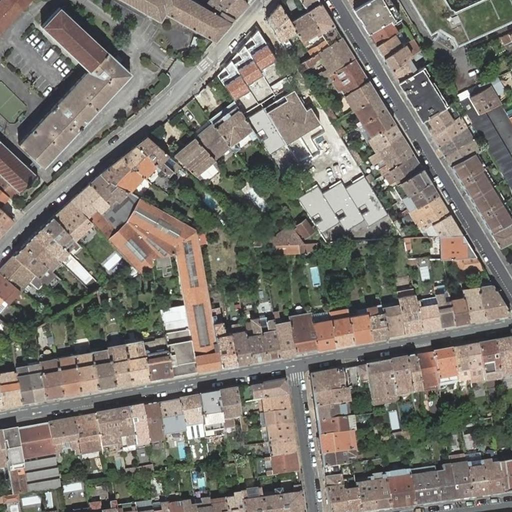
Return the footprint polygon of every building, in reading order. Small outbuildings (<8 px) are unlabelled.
[(0,31),(20,10),(9,0),(1,0),(0,1),(0,31)] [(9,0),(20,10),(29,0),(9,0)] [(123,0),(159,20),(164,12),(214,40),(233,18),(221,11),(207,3),(201,0),(192,0),(191,0),(123,0)] [(201,0),(207,3),(221,11),(233,18),(247,3),(243,0),(201,0)] [(284,0),(282,0),(279,4),(285,14),(291,11),(284,0)] [(300,0),(307,11),(320,3),(318,0),(300,0)] [(347,0),(353,9),(367,0),(347,0)] [(381,0),(367,0),(353,9),(363,24),(367,21),(372,30),(387,22),(390,20),(391,23),(395,21),(381,0)] [(511,0),(409,0),(430,34),(439,29),(439,28),(453,37),(452,38),(456,46),(511,20),(511,0)] [(334,25),(320,3),(307,11),(319,30),(321,32),(323,36),(326,40),(329,45),(341,37),(334,25)] [(279,4),(266,18),(281,41),(285,47),(290,45),(286,38),(296,32),(290,22),(285,14),(279,4)] [(101,46),(59,7),(41,26),(88,70),(18,144),(34,159),(36,160),(43,167),(130,73),(122,65),(106,50),(101,46)] [(290,22),(296,32),(302,41),(310,36),(312,39),(318,35),(320,38),(323,36),(321,32),(319,30),(307,11),(290,22)] [(399,31),(405,27),(400,18),(395,21),(391,23),(390,20),(387,22),(372,30),(368,33),(376,46),(396,33),(397,32),(399,31)] [(363,24),(368,33),(372,30),(367,21),(363,24)] [(439,29),(452,38),(453,37),(439,28),(439,29)] [(257,30),(243,45),(250,54),(267,44),(257,30)] [(404,45),(406,43),(399,31),(397,32),(396,33),(376,46),(383,58),(403,45),(404,45)] [(511,31),(508,33),(500,37),(504,45),(511,41),(511,40),(511,31)] [(308,42),(312,39),(310,36),(302,41),(304,45),(308,43),(308,42)] [(311,56),(296,65),(299,71),(310,64),(314,61),(320,71),(316,74),(317,76),(316,77),(317,80),(319,79),(319,80),(322,79),(354,59),(341,37),(329,45),(311,56)] [(411,56),(419,51),(412,39),(406,43),(404,45),(403,45),(383,58),(390,69),(411,56)] [(308,51),(311,56),(329,45),(326,40),(308,51)] [(276,59),(267,44),(250,54),(253,59),(259,69),(276,59)] [(243,45),(230,59),(236,69),(253,59),(250,54),(243,45)] [(420,68),(421,68),(416,60),(422,56),(419,51),(411,56),(390,69),(398,82),(420,68)] [(215,75),(222,85),(239,74),(236,69),(230,59),(215,75)] [(259,69),(253,59),(236,69),(239,74),(245,84),(262,74),(259,69)] [(368,80),(354,59),(322,79),(326,84),(332,80),(338,91),(340,90),(344,95),(368,80)] [(421,120),(444,108),(420,68),(398,82),(410,101),(421,120)] [(245,84),(239,74),(222,85),(233,100),(247,90),(245,84)] [(483,90),(469,98),(478,114),(483,111),(500,103),(496,95),(502,91),(503,88),(496,75),(485,80),(479,84),(483,90)] [(377,95),(368,80),(344,95),(352,109),(377,95)] [(286,100),(265,112),(283,140),(286,144),(306,131),(320,123),(310,106),(305,109),(293,89),(283,95),(286,100)] [(201,94),(196,99),(205,110),(211,105),(201,94)] [(263,108),(265,112),(286,100),(283,95),(263,108)] [(385,108),(377,95),(352,109),(359,119),(355,121),(358,125),(361,123),(385,108)] [(468,96),(458,101),(511,193),(511,159),(483,111),(478,114),(469,98),(468,96)] [(236,105),(233,100),(209,118),(209,119),(212,123),(236,105)] [(444,108),(421,120),(431,136),(460,116),(452,103),(444,108)] [(328,104),(322,108),(331,123),(335,120),(337,119),(328,104)] [(252,139),(256,136),(255,133),(248,123),(245,119),(242,114),(236,105),(212,123),(225,140),(230,146),(234,152),(240,148),(233,140),(231,136),(243,126),(246,130),(252,139)] [(286,144),(263,108),(245,119),(248,123),(255,133),(262,129),(267,137),(260,141),(269,155),(286,144)] [(394,123),(385,108),(361,123),(358,125),(357,126),(365,140),(367,139),(368,138),(370,137),(394,123)] [(437,146),(467,128),(460,116),(431,136),(437,146)] [(194,138),(212,123),(209,119),(190,134),(194,138)] [(335,120),(331,123),(340,137),(344,134),(335,120)] [(225,140),(212,123),(194,138),(214,160),(230,146),(225,140)] [(370,137),(368,138),(376,151),(402,136),(394,123),(370,137)] [(241,134),(246,130),(243,126),(231,136),(233,140),(237,137),(241,134)] [(443,156),(473,139),(467,128),(437,146),(443,156)] [(344,134),(340,137),(348,150),(353,148),(344,134)] [(168,155),(147,136),(135,146),(156,164),(161,169),(162,170),(169,176),(173,171),(168,166),(174,160),(168,155)] [(379,169),(382,174),(384,173),(389,170),(414,155),(402,136),(376,151),(373,153),(369,156),(373,163),(377,161),(382,158),(386,165),(379,169)] [(218,165),(214,160),(194,138),(174,155),(183,165),(195,175),(200,180),(203,178),(198,172),(210,162),(215,168),(218,165)] [(17,193),(18,194),(19,194),(20,193),(21,194),(23,192),(22,192),(26,187),(26,186),(29,182),(30,183),(30,182),(31,183),(35,178),(36,179),(37,177),(36,176),(38,174),(36,173),(35,175),(28,169),(26,167),(28,166),(26,164),(25,166),(17,158),(19,157),(17,156),(16,157),(8,150),(10,148),(8,147),(7,148),(0,142),(0,139),(0,140),(0,139),(0,176),(0,177),(2,175),(9,182),(8,184),(9,185),(11,184),(19,191),(17,193)] [(477,151),(479,150),(473,139),(443,156),(449,165),(474,153),(477,151)] [(156,164),(135,146),(121,156),(142,176),(144,177),(153,167),(158,171),(161,169),(156,164)] [(230,146),(214,160),(218,165),(234,152),(230,146)] [(353,148),(348,150),(357,163),(361,160),(353,147),(353,148)] [(486,166),(477,151),(474,153),(483,168),(485,167),(486,166)] [(474,153),(449,165),(454,174),(457,172),(462,180),(459,182),(460,183),(481,170),(483,168),(474,153)] [(422,169),(414,155),(389,170),(392,174),(386,177),(385,177),(386,178),(384,180),(386,184),(389,183),(389,184),(396,180),(398,184),(422,169)] [(142,176),(121,156),(101,172),(108,180),(127,191),(128,192),(142,176)] [(382,158),(377,161),(379,169),(386,165),(382,158)] [(203,178),(215,168),(210,162),(198,172),(203,178)] [(144,177),(151,183),(162,170),(161,169),(158,171),(153,167),(144,177)] [(491,186),(495,184),(485,167),(483,168),(481,170),(491,186)] [(401,199),(430,181),(422,169),(398,184),(393,186),(401,199)] [(465,192),(470,199),(491,186),(481,170),(460,183),(463,182),(469,190),(465,192)] [(108,180),(101,172),(89,183),(80,191),(96,209),(98,210),(101,214),(110,206),(111,206),(124,194),(126,196),(130,192),(128,192),(127,191),(108,180)] [(457,172),(454,174),(457,179),(459,182),(462,180),(457,172)] [(0,189),(9,197),(12,201),(18,194),(17,193),(19,191),(11,184),(9,185),(8,184),(9,182),(2,175),(0,177),(0,176),(0,189)] [(364,175),(344,188),(357,208),(364,203),(369,211),(362,215),(364,220),(368,227),(389,214),(364,175)] [(130,192),(138,197),(151,183),(144,177),(142,176),(128,192),(130,192)] [(340,181),(321,193),(333,212),(339,209),(344,217),(338,220),(341,225),(346,232),(364,220),(362,215),(357,208),(344,188),(340,181)] [(437,194),(430,181),(401,199),(409,212),(412,210),(437,194)] [(460,183),(465,192),(469,190),(463,182),(460,183)] [(491,186),(501,204),(505,201),(495,184),(491,186)] [(316,185),(298,197),(310,216),(315,212),(321,221),(315,224),(323,236),(341,225),(338,220),(333,212),(321,193),(316,185)] [(480,216),(501,204),(491,186),(470,199),(475,207),(478,205),(483,213),(479,215),(480,216)] [(0,206),(9,197),(0,189),(0,206)] [(96,209),(80,191),(71,200),(87,217),(93,212),(94,213),(98,210),(96,209)] [(128,220),(140,198),(138,197),(130,192),(126,196),(124,194),(111,206),(110,206),(101,214),(109,222),(117,231),(119,229),(125,223),(126,222),(128,220)] [(437,194),(412,210),(414,213),(418,211),(426,223),(421,226),(423,229),(449,213),(437,194)] [(196,371),(221,366),(218,351),(213,321),(210,308),(196,229),(181,221),(140,198),(128,220),(126,222),(160,239),(153,249),(148,256),(151,258),(175,253),(184,305),(160,309),(164,332),(165,334),(165,337),(165,339),(167,348),(169,359),(172,375),(196,371)] [(92,222),(87,217),(71,200),(52,216),(74,239),(77,236),(73,232),(85,221),(89,225),(92,222)] [(501,204),(511,222),(511,221),(511,213),(505,201),(501,204)] [(485,225),(490,233),(511,222),(501,204),(480,216),(481,217),(484,215),(489,223),(485,225)] [(478,205),(475,207),(479,215),(483,213),(478,205)] [(0,232),(12,220),(0,208),(0,232)] [(418,211),(414,213),(421,226),(426,223),(418,211)] [(462,234),(449,213),(423,229),(424,229),(429,236),(439,236),(454,235),(462,234)] [(481,217),(485,225),(489,223),(484,215),(481,217)] [(74,239),(52,216),(42,226),(64,248),(69,252),(73,248),(75,250),(77,248),(79,250),(81,247),(74,239)] [(297,226),(304,236),(312,230),(304,220),(296,226),(297,226)] [(85,229),(89,225),(85,221),(73,232),(77,236),(81,232),(85,229)] [(511,221),(511,222),(490,233),(499,247),(511,240),(511,221)] [(117,231),(109,222),(99,230),(108,239),(112,244),(124,256),(132,265),(139,272),(152,264),(151,258),(148,256),(153,249),(150,248),(152,246),(146,243),(125,223),(119,229),(117,231)] [(160,239),(126,222),(125,223),(146,243),(152,246),(150,248),(153,249),(160,239)] [(279,232),(289,244),(298,243),(303,243),(300,239),(293,229),(289,224),(279,232)] [(64,248),(42,226),(32,235),(59,261),(62,264),(65,262),(63,260),(65,259),(64,257),(67,254),(69,252),(64,248)] [(293,229),(300,239),(304,236),(297,226),(293,229)] [(260,245),(269,245),(255,232),(253,246),(260,245)] [(267,241),(271,245),(275,244),(289,244),(279,232),(267,241)] [(467,241),(462,234),(454,235),(439,236),(440,251),(441,259),(443,258),(456,257),(467,256),(475,256),(467,241)] [(60,267),(62,264),(59,261),(32,235),(22,245),(46,266),(51,270),(55,266),(56,267),(58,265),(60,267)] [(317,249),(316,242),(303,243),(298,243),(299,252),(317,249)] [(277,253),(299,252),(298,243),(289,244),(275,244),(277,253)] [(54,273),(51,270),(46,266),(22,245),(13,255),(35,274),(38,276),(46,283),(53,275),(55,274),(54,273)] [(74,254),(79,250),(77,248),(75,250),(73,248),(69,252),(72,256),(74,254)] [(428,257),(429,259),(441,259),(440,251),(428,251),(428,257)] [(35,274),(13,255),(0,267),(0,273),(20,290),(21,291),(27,283),(29,280),(38,289),(45,282),(38,276),(35,274)] [(132,265),(124,256),(119,260),(127,268),(128,267),(132,265)] [(483,269),(475,256),(467,256),(456,257),(459,273),(471,271),(483,269)] [(423,280),(429,278),(427,266),(421,268),(423,280)] [(20,290),(0,273),(0,296),(8,303),(11,300),(7,297),(12,290),(17,294),(20,290)] [(510,312),(492,284),(478,286),(484,318),(509,313),(510,312)] [(484,318),(478,286),(475,287),(476,291),(465,293),(465,288),(462,288),(463,297),(468,321),(484,318)] [(455,323),(468,321),(463,297),(462,288),(454,290),(456,298),(452,299),(450,300),(455,323)] [(11,300),(17,294),(12,290),(7,297),(11,300)] [(401,296),(397,296),(398,303),(404,333),(421,330),(416,306),(415,300),(414,293),(410,294),(410,291),(400,293),(401,296)] [(449,295),(448,291),(435,293),(435,295),(436,302),(441,326),(455,323),(450,300),(449,295)] [(416,306),(421,330),(441,326),(436,302),(435,295),(418,298),(418,299),(415,300),(416,306)] [(8,303),(0,296),(0,304),(1,303),(5,306),(8,303)] [(404,333),(398,303),(381,306),(382,311),(387,336),(404,333)] [(381,306),(381,305),(376,306),(365,308),(366,312),(371,339),(387,336),(382,311),(381,306)] [(221,366),(236,363),(229,332),(224,333),(221,319),(219,307),(210,308),(213,321),(218,351),(221,366)] [(348,315),(347,309),(342,310),(342,311),(341,311),(338,312),(329,313),(329,316),(330,319),(335,346),(353,342),(348,316),(348,315)] [(352,309),(347,309),(348,315),(348,316),(353,342),(371,339),(366,312),(352,315),(352,310),(352,309)] [(311,314),(313,323),(330,319),(329,316),(329,313),(328,310),(311,314)] [(280,356),(295,353),(289,320),(279,322),(277,311),(272,312),(273,316),(274,323),(280,356)] [(295,353),(318,349),(313,323),(311,314),(311,311),(305,312),(305,317),(293,319),(292,314),(288,315),(289,320),(295,353)] [(265,358),(280,356),(274,323),(273,316),(266,317),(266,316),(258,318),(260,330),(265,358)] [(250,361),(265,358),(260,330),(258,318),(258,317),(250,318),(251,323),(243,324),(244,329),(245,333),(250,361)] [(313,323),(318,349),(335,346),(330,319),(313,323)] [(236,363),(250,361),(245,333),(244,329),(233,331),(232,327),(229,327),(229,332),(236,363)] [(149,379),(172,375),(169,359),(167,348),(165,339),(165,337),(155,338),(155,340),(142,341),(143,347),(144,349),(146,363),(149,379)] [(511,351),(510,339),(493,342),(500,377),(507,376),(510,376),(511,375),(511,351)] [(131,383),(149,379),(146,363),(144,349),(143,347),(142,340),(133,342),(125,343),(126,352),(131,383)] [(493,342),(477,345),(482,368),(483,377),(484,381),(487,380),(496,378),(496,380),(500,379),(500,377),(493,342)] [(115,385),(131,383),(126,352),(125,343),(108,347),(108,348),(109,355),(115,385)] [(477,345),(464,347),(468,371),(470,380),(470,383),(473,383),(473,379),(478,378),(481,378),(483,377),(482,368),(477,345)] [(464,347),(451,350),(455,373),(455,376),(456,382),(470,380),(468,371),(464,347)] [(97,389),(115,385),(109,355),(108,348),(104,348),(100,349),(96,350),(90,351),(91,353),(92,358),(97,389)] [(451,350),(432,353),(437,379),(439,389),(444,389),(442,378),(452,376),(455,376),(455,373),(451,350)] [(80,392),(97,389),(92,358),(91,353),(86,354),(83,355),(81,355),(79,356),(78,353),(75,354),(73,354),(74,361),(80,392)] [(432,353),(414,356),(420,388),(423,387),(433,385),(434,390),(439,389),(437,379),(432,353)] [(62,395),(80,392),(74,361),(73,354),(56,357),(62,395)] [(414,356),(406,358),(412,393),(415,393),(417,392),(421,392),(420,388),(414,356)] [(46,398),(62,395),(56,357),(51,358),(39,361),(39,363),(42,379),(46,398)] [(406,358),(390,361),(396,396),(400,395),(402,397),(406,396),(408,394),(412,393),(406,358)] [(33,401),(46,398),(42,379),(39,363),(39,361),(39,360),(29,362),(29,359),(26,360),(27,365),(33,401)] [(21,403),(33,401),(27,365),(26,360),(24,361),(24,363),(15,365),(15,367),(16,371),(21,403)] [(364,365),(357,367),(359,382),(367,381),(368,386),(371,401),(372,405),(390,401),(396,400),(396,396),(390,361),(364,365)] [(0,397),(2,406),(21,403),(16,371),(15,367),(15,365),(11,365),(12,369),(0,370),(0,397)] [(357,367),(349,368),(352,389),(360,387),(359,382),(357,367)] [(310,375),(312,394),(344,390),(343,383),(345,380),(344,375),(342,374),(341,369),(310,375)] [(260,384),(250,386),(252,401),(258,400),(262,399),(287,395),(285,380),(260,384)] [(217,392),(221,421),(231,419),(240,417),(238,403),(236,389),(217,392)] [(344,390),(312,394),(314,407),(348,403),(346,390),(344,390)] [(205,438),(223,435),(222,429),(222,428),(217,392),(199,395),(203,424),(204,432),(205,436),(205,438)] [(184,428),(203,424),(199,395),(179,399),(184,428)] [(289,410),(287,395),(262,399),(258,400),(260,414),(264,413),(289,410)] [(179,399),(157,403),(162,434),(184,430),(184,428),(179,399)] [(163,441),(163,435),(162,434),(157,403),(141,406),(147,437),(148,443),(163,441)] [(348,403),(314,407),(316,422),(350,417),(348,404),(348,403)] [(141,406),(128,409),(135,446),(135,449),(149,447),(148,443),(147,437),(141,406)] [(128,409),(114,411),(121,449),(135,446),(128,409)] [(264,413),(260,414),(262,428),(265,428),(291,424),(289,410),(264,413)] [(114,411),(95,415),(100,443),(102,451),(102,455),(108,454),(107,447),(116,445),(117,452),(122,451),(121,449),(114,411)] [(95,415),(73,419),(78,447),(79,453),(80,454),(102,451),(100,443),(95,415)] [(355,431),(353,416),(350,417),(316,422),(318,436),(352,432),(355,431)] [(54,454),(54,458),(58,457),(57,452),(61,451),(60,449),(59,444),(70,442),(71,448),(71,450),(75,449),(76,454),(79,453),(78,447),(73,419),(48,423),(54,454)] [(221,421),(222,428),(233,426),(231,419),(221,421)] [(48,423),(16,429),(21,460),(54,454),(48,423)] [(265,428),(262,428),(263,430),(266,430),(268,442),(293,439),(291,424),(265,428)] [(378,437),(378,436),(376,426),(369,427),(369,429),(370,432),(372,431),(373,438),(378,437)] [(18,495),(27,493),(21,460),(16,429),(1,432),(7,467),(12,496),(18,495)] [(354,446),(355,450),(358,450),(361,450),(358,431),(355,431),(352,432),(353,435),(349,436),(350,447),(354,446)] [(321,455),(355,450),(354,446),(350,447),(349,436),(353,435),(352,432),(318,436),(321,455)] [(270,458),(296,454),(293,439),(268,442),(265,443),(265,447),(268,446),(270,458)] [(321,455),(323,468),(338,465),(352,463),(351,461),(347,461),(346,459),(356,457),(355,450),(321,455)] [(54,454),(21,460),(27,493),(41,491),(60,488),(59,482),(54,458),(54,454)] [(275,475),(298,471),(296,454),(270,458),(264,458),(265,462),(266,472),(267,476),(275,475)] [(448,457),(449,464),(454,500),(470,498),(465,463),(464,455),(448,457)] [(490,460),(481,461),(487,496),(502,493),(498,464),(491,465),(490,460)] [(481,461),(465,463),(470,498),(487,496),(481,461)] [(511,461),(497,464),(498,464),(502,493),(511,491),(511,461)] [(434,477),(438,503),(454,500),(449,464),(441,465),(441,470),(442,476),(434,477)] [(147,474),(153,473),(152,466),(139,468),(140,475),(147,474)] [(433,466),(413,469),(414,475),(434,472),(434,471),(433,466)] [(130,476),(140,475),(139,468),(125,470),(126,477),(130,476)] [(409,476),(408,470),(399,471),(396,468),(389,469),(388,473),(384,474),(384,475),(389,509),(413,506),(409,476)] [(413,469),(408,470),(409,476),(413,506),(438,503),(434,477),(434,472),(414,475),(413,469)] [(326,488),(328,511),(345,511),(342,491),(342,486),(340,477),(340,475),(324,477),(326,488)] [(369,478),(374,511),(389,509),(384,475),(369,478)] [(355,489),(358,511),(369,511),(374,511),(369,478),(366,478),(367,482),(358,483),(357,479),(354,480),(354,481),(355,489)] [(303,511),(301,493),(300,487),(293,488),(294,494),(283,495),(281,489),(278,490),(279,496),(280,511),(303,511)] [(243,511),(263,511),(261,499),(260,489),(256,490),(257,499),(246,501),(245,491),(240,492),(243,511)] [(342,491),(345,511),(358,511),(355,489),(342,491)] [(256,490),(245,491),(246,501),(257,499),(256,490)] [(280,511),(279,496),(278,490),(273,490),(274,497),(269,497),(269,494),(266,495),(267,498),(261,499),(263,511),(280,511)] [(210,511),(209,501),(207,491),(204,492),(205,499),(200,499),(198,499),(195,500),(196,510),(196,511),(210,511)] [(226,511),(243,511),(240,492),(232,494),(234,505),(232,505),(231,497),(228,498),(224,498),(226,511)] [(3,504),(18,502),(18,495),(12,496),(2,497),(3,503),(3,504)] [(168,511),(182,511),(181,502),(178,502),(177,498),(171,499),(169,499),(167,500),(167,503),(168,504),(168,511)] [(210,511),(226,511),(224,498),(218,499),(215,500),(209,501),(210,511)] [(150,501),(134,503),(135,509),(151,507),(150,501)] [(182,511),(190,511),(189,501),(181,502),(182,511)] [(115,511),(115,506),(114,502),(109,503),(109,506),(109,509),(110,511),(105,511),(102,511),(101,511),(100,502),(97,502),(92,503),(88,504),(89,508),(89,511),(115,511)] [(115,511),(134,511),(135,509),(134,503),(130,503),(126,504),(115,506),(115,511)] [(151,511),(168,511),(168,504),(167,503),(160,504),(160,508),(151,509),(151,511)]
